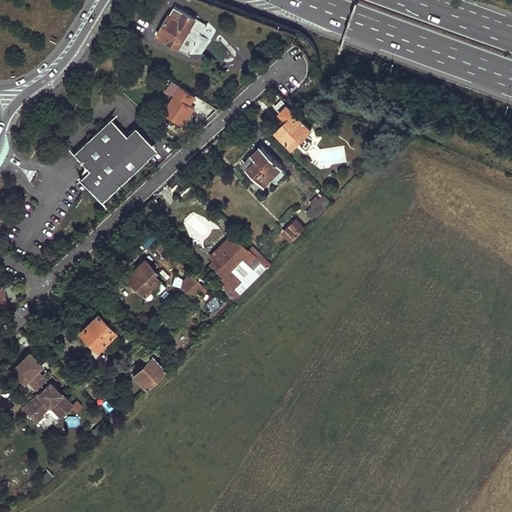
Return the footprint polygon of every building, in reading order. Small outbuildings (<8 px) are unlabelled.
[(191,26),(196,17),(186,11),(180,20),(170,13),(158,34),(179,47),(183,39),(188,42),(195,29),(191,26)] [(183,49),(188,42),(183,39),(179,47),(183,49)] [(183,125),(194,107),(190,104),(196,95),(182,86),(165,112),(183,125)] [(312,129),(282,99),(274,106),(287,119),(275,131),(291,148),(299,142),(306,148),(312,142),(306,135),(312,129)] [(125,134),(110,117),(72,152),(88,168),(78,177),(100,200),(147,157),(125,134)] [(134,125),(125,134),(147,157),(156,149),(134,125)] [(281,166),(260,145),(244,161),(248,165),(246,167),(263,183),(270,177),(281,166)] [(285,170),(281,166),(270,177),(274,181),(285,170)] [(332,202),(323,193),(318,198),(315,196),(309,201),(311,205),(306,210),(314,219),(332,202)] [(303,226),(295,219),(283,230),(291,238),(303,226)] [(75,231),(65,240),(70,246),(80,236),(75,231)] [(270,262),(252,244),(246,249),(233,237),(230,241),(213,258),(209,262),(221,274),(219,276),(224,281),(220,285),(233,299),(239,293),(232,287),(239,280),(227,269),(240,256),(252,267),(258,260),(265,267),(270,262)] [(230,241),(226,238),(209,255),(213,258),(230,241)] [(242,290),(265,267),(258,260),(252,267),(240,256),(227,269),(239,280),(232,287),(239,293),(242,290)] [(155,270),(143,259),(126,276),(143,294),(149,288),(154,293),(163,285),(152,273),(155,270)] [(209,292),(189,274),(181,281),(180,287),(191,297),(198,291),(204,297),(209,292)] [(114,330),(96,313),(79,330),(96,347),(99,345),(114,330)] [(118,334),(114,330),(99,345),(103,349),(118,334)] [(27,347),(8,366),(33,390),(46,378),(36,368),(42,362),(27,347)] [(165,366),(151,353),(143,362),(156,376),(165,366)] [(156,376),(143,362),(132,372),(145,386),(156,376)] [(69,400),(46,378),(20,404),(34,417),(40,411),(40,407),(46,401),(57,412),(69,400)] [(74,412),(82,406),(77,399),(69,405),(74,412)]
